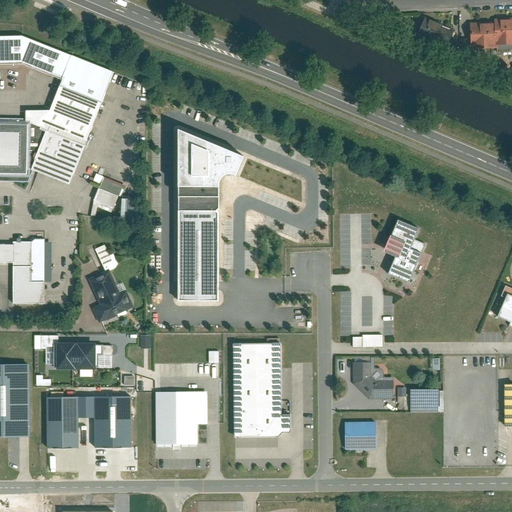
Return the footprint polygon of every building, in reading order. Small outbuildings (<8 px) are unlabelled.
[(495,22),(495,45),(511,44),(511,17),(494,18),(495,22)] [(451,30),(426,19),(419,35),(444,46),(451,30)] [(495,22),(472,23),(472,46),(495,45),(495,22)] [(0,64),(22,64),(62,80),(60,85),(102,102),(114,72),(22,36),(0,36),(0,64)] [(26,121),(48,130),(86,146),(102,102),(60,85),(49,110),(26,110),(26,117),(26,121)] [(26,121),(26,117),(0,116),(0,125),(27,126),(26,173),(0,172),(0,181),(29,182),(33,171),(30,170),(48,130),(26,121)] [(0,125),(0,172),(26,173),(27,126),(0,125)] [(86,146),(48,130),(30,170),(33,171),(69,186),(86,146)] [(249,159),(179,130),(179,283),(179,301),(220,302),(220,277),(220,188),(221,182),(226,177),(234,173),(243,174),(249,159)] [(113,189),(92,181),(87,194),(108,202),(113,189)] [(131,205),(135,205),(135,199),(116,198),(116,222),(131,222),(131,205)] [(418,232),(396,222),(383,251),(396,257),(387,276),(409,285),(423,254),(411,249),(418,232)] [(0,264),(12,265),(12,244),(0,244),(0,264)] [(12,297),(12,306),(44,306),(44,297),(44,284),(42,284),(31,284),(31,259),(32,244),(12,244),(12,265),(12,297)] [(31,259),(31,284),(42,284),(42,259),(31,259)] [(126,314),(125,311),(126,310),(126,309),(129,308),(122,294),(119,295),(108,272),(90,280),(102,306),(94,309),(100,321),(107,318),(108,319),(118,314),(119,317),(126,314)] [(505,297),(497,316),(509,321),(507,326),(511,327),(511,289),(505,287),(501,295),(505,297)] [(151,348),(151,334),(139,335),(139,348),(151,348)] [(351,335),(351,347),(383,347),(383,335),(351,335)] [(76,343),(57,343),(57,368),(76,368),(76,343)] [(96,343),(76,343),(76,368),(96,368),(96,343)] [(280,345),(234,345),(235,437),(279,436),(282,432),(289,432),(289,416),(280,416),(280,345)] [(219,363),(219,351),(207,351),(207,363),(219,363)] [(355,364),(355,384),(369,397),(392,397),(392,381),(376,381),(371,377),(371,364),(355,364)] [(29,365),(0,365),(0,436),(30,436),(29,365)] [(50,385),(50,379),(43,379),(43,375),(35,375),(35,385),(50,385)] [(123,376),(123,385),(133,385),(133,376),(123,376)] [(436,391),(412,391),(412,412),(436,412),(436,391)] [(204,392),(157,393),(157,445),(195,445),(195,424),(204,424),(204,392)] [(131,396),(95,397),(95,418),(95,448),(131,448),(131,396)] [(78,397),(47,397),(48,449),(78,449),(78,418),(78,397)] [(95,397),(78,397),(78,418),(95,418),(95,397)] [(376,423),(345,423),(346,449),(377,449),(376,423)]
